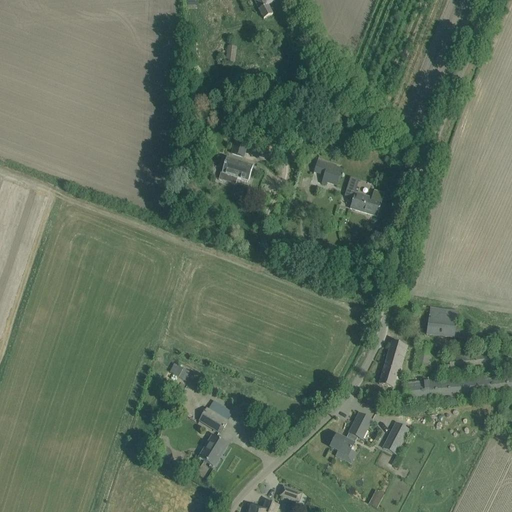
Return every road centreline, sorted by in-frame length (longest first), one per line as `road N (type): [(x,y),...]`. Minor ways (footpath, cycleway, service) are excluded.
road 1 (unclassified): [(228,511),(337,410),(376,347),(496,0)]
road 2 (unknown): [(192,50),(318,223),(392,297)]
